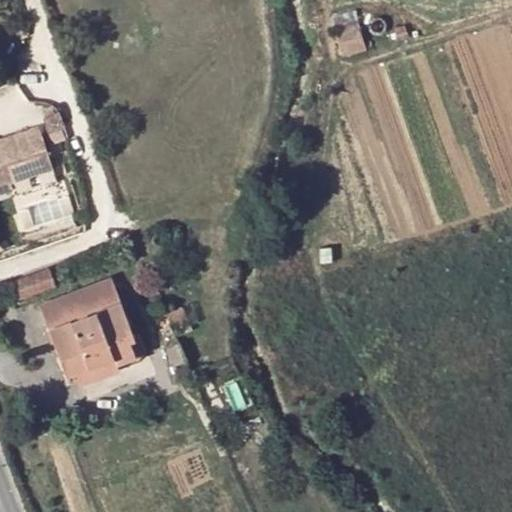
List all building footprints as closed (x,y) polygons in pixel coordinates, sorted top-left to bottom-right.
[(337,31),(344,55),(367,48),(360,25),(337,31)] [(396,29),(398,34),(409,31),(407,26),(396,29)] [(0,187),(7,186),(52,170),(38,129),(0,141),(0,187)] [(7,186),(0,187),(0,196),(10,193),(7,186)] [(34,225),(73,218),(70,200),(31,207),(34,225)] [(441,238),(426,244),(430,255),(446,249),(441,238)] [(148,267),(153,276),(160,273),(156,264),(148,267)] [(54,269),(13,284),(20,302),(61,286),(54,269)] [(84,313),(123,299),(118,283),(44,311),(69,378),(78,374),(117,361),(119,367),(139,360),(133,343),(138,341),(126,306),(86,320),(84,313)] [(126,306),(123,299),(84,313),(86,320),(126,306)] [(141,366),(139,360),(119,367),(117,361),(78,374),(83,387),(141,366)]
